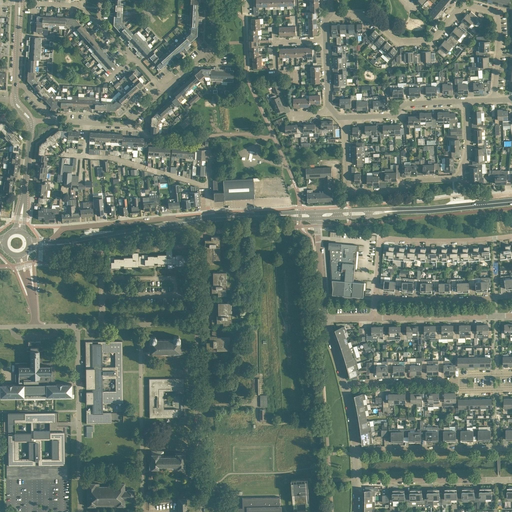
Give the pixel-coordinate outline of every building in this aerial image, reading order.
[(256,0),(257,5),(255,5),(254,5),(254,14),(254,15),(259,15),(259,9),(259,7),(262,6),(261,0),(256,0)] [(437,5),(444,12),(448,7),(440,0),(437,5)] [(441,16),(444,12),(437,5),(433,9),(441,16)] [(437,20),(441,16),(433,9),(429,14),(437,20)] [(467,13),(464,17),(475,26),(479,21),(477,20),(478,17),(471,11),(468,14),(467,13)] [(37,18),(36,24),(42,24),(43,16),(43,15),(40,15),(40,16),(34,16),(34,18),(37,18)] [(114,16),(113,25),(122,22),(122,16),(114,16)] [(65,25),(71,26),(75,18),(65,17),(65,25)] [(469,26),(472,23),(475,26),(464,17),(461,21),(462,22),(460,25),(467,31),(470,27),(469,26)] [(81,25),(75,18),(71,26),(75,30),(81,25)] [(120,32),(126,26),(122,22),(113,25),(120,32)] [(358,35),(363,35),(363,34),(367,30),(365,28),(363,29),(363,23),(357,24),(357,29),(357,32),(358,35)] [(42,34),(42,29),(42,24),(36,24),(36,29),(33,29),(33,32),(39,32),(39,33),(42,34)] [(75,30),(79,34),(88,26),(86,24),(83,27),(81,25),(75,30)] [(340,24),(340,29),(340,33),(341,33),(346,33),(347,45),(350,45),(349,36),(349,33),(349,29),(346,29),(346,24),(340,24)] [(349,33),(349,36),(355,36),(358,36),(358,35),(357,32),(357,29),(355,29),(354,24),(349,24),(349,29),(349,33)] [(332,33),(338,33),(338,36),(341,36),(341,33),(340,33),(340,29),(338,30),(337,25),(332,25),(332,33)] [(456,27),(453,30),(461,37),(463,33),(464,34),(467,31),(460,25),(457,28),(456,27)] [(79,34),(83,38),(89,33),(86,31),(89,28),(88,26),(79,34)] [(126,26),(120,32),(122,34),(119,37),(121,39),(130,30),(126,26)] [(197,35),(197,26),(190,26),(189,32),(197,35)] [(125,38),(127,40),(134,35),(130,30),(121,39),(122,40),(125,38)] [(364,37),(362,39),(363,42),(366,39),(370,43),(368,45),(373,40),(375,37),(379,34),(374,30),(371,34),(369,32),(367,30),(363,34),(363,35),(364,37)] [(461,37),(453,30),(450,34),(451,35),(449,38),(456,44),(459,41),(458,40),(461,37)] [(130,45),(140,36),(136,32),(134,35),(127,40),(129,43),(128,44),(130,45)] [(190,42),(197,35),(189,32),(185,36),(190,42)] [(82,43),(84,45),(86,43),(95,35),(94,33),(91,35),(89,33),(83,38),(84,40),(82,43)] [(373,44),(377,48),(379,46),(385,40),(381,36),(377,39),(375,38),(379,34),(375,37),(373,40),(368,45),(370,47),(373,44)] [(95,35),(86,43),(90,47),(96,42),(94,39),(97,37),(95,35)] [(133,46),(135,49),(144,41),(140,36),(130,45),(132,47),(133,46)] [(188,44),(190,42),(185,36),(181,40),(188,48),(190,47),(188,44)] [(484,36),(480,36),(480,41),(476,41),(477,46),(480,46),(480,47),(485,47),(485,45),(489,45),(489,46),(490,46),(490,41),(485,41),(484,36)] [(445,40),(442,43),(449,50),(452,47),(453,47),(456,44),(449,38),(446,41),(445,40)] [(136,52),(138,54),(149,44),(145,40),(144,41),(135,49),(137,51),(136,52)] [(181,40),(176,44),(182,49),(184,47),(186,50),(188,48),(181,40)] [(381,48),(385,52),(388,49),(391,45),(387,41),(383,45),(381,43),(385,40),(379,46),(377,48),(379,50),(381,48)] [(98,44),(96,42),(90,47),(94,51),(100,46),(103,43),(101,41),(98,44)] [(437,51),(441,54),(444,57),(447,54),(447,53),(449,50),(442,43),(439,47),(440,48),(437,51)] [(149,44),(138,54),(139,56),(141,55),(143,57),(152,49),(148,45),(149,44)] [(179,51),(182,49),(176,44),(172,47),(180,56),(182,54),(179,51)] [(346,53),(345,51),(345,49),(347,49),(346,45),(341,45),(337,45),(333,45),(334,51),(339,51),(339,54),(346,53)] [(476,47),(476,54),(482,54),(482,51),(489,51),(489,46),(490,46),(489,46),(489,45),(485,45),(485,47),(480,47),(480,46),(477,46),(476,47)] [(91,54),(95,58),(105,49),(103,47),(102,48),(100,46),(94,51),(91,54)] [(172,47),(168,51),(173,57),(175,55),(178,58),(180,56),(172,47)] [(307,47),(307,56),(307,59),(316,59),(316,56),(313,56),(313,47),(307,47)] [(385,56),(389,60),(397,51),(393,47),(390,51),(388,49),(385,52),(383,54),(385,56)] [(107,51),(105,49),(95,58),(99,62),(108,54),(106,52),(107,51)] [(171,59),(173,57),(168,51),(164,55),(171,64),(173,62),(171,59)] [(422,61),(426,61),(426,51),(421,51),(421,53),(417,53),(418,63),(422,62),(422,61)] [(426,51),(426,61),(426,64),(431,64),(432,63),(432,62),(435,62),(435,57),(435,52),(431,53),(431,51),(426,51)] [(153,52),(151,54),(152,55),(148,59),(149,60),(151,59),(155,63),(160,59),(153,52)] [(405,62),(409,62),(409,52),(404,52),(404,54),(400,54),(400,55),(398,55),(396,57),(397,62),(400,62),(400,63),(405,63),(405,62)] [(409,52),(409,62),(413,62),(413,63),(418,63),(417,53),(413,53),(413,52),(409,52)] [(334,62),(347,62),(347,56),(346,56),(346,53),(339,54),(339,57),(334,57),(334,62)] [(110,57),(108,54),(99,62),(103,67),(113,58),(111,56),(110,57)] [(479,61),(479,63),(483,63),(483,60),(487,60),(488,61),(489,61),(489,56),(484,57),(482,57),(482,54),(476,54),(476,57),(474,57),(474,62),(479,61)] [(170,65),(171,64),(164,55),(160,59),(165,64),(167,63),(170,65)] [(114,59),(113,58),(103,67),(106,71),(115,63),(113,60),(114,59)] [(165,65),(165,64),(160,59),(155,63),(159,67),(157,69),(158,70),(163,66),(164,68),(166,66),(165,65)] [(483,60),(483,63),(479,63),(479,61),(474,62),(472,62),(472,66),(469,66),(469,70),(478,70),(478,67),(483,67),(488,66),(488,62),(489,62),(489,61),(488,61),(487,60),(483,60)] [(339,68),(339,70),(346,70),(346,62),(347,62),(334,62),(334,68),(339,68)] [(201,68),(194,74),(200,80),(204,77),(205,76),(201,68)] [(201,68),(205,76),(204,77),(206,80),(210,80),(210,77),(211,69),(201,68)] [(346,70),(339,70),(340,73),(335,73),(335,79),(347,78),(346,74),(343,74),(343,73),(346,73),(346,70)] [(35,77),(36,71),(28,71),(27,80),(35,77)] [(134,82),(134,83),(138,79),(134,74),(136,73),(135,71),(130,75),(129,74),(127,76),(134,82)] [(194,74),(192,72),(190,73),(192,76),(190,78),(196,84),(200,80),(194,74)] [(27,80),(33,87),(34,87),(40,82),(38,80),(40,78),(39,76),(35,77),(27,80)] [(134,83),(139,88),(140,90),(142,88),(141,87),(145,83),(144,81),(140,77),(138,79),(134,83)] [(467,77),(467,78),(467,81),(463,81),(463,84),(462,84),(462,88),(464,88),(464,92),(463,92),(463,94),(468,93),(468,86),(471,86),(471,79),(470,77),(467,77)] [(185,78),(183,79),(192,88),(196,84),(190,78),(188,80),(185,78)] [(347,78),(335,79),(335,85),(340,84),(340,87),(347,87),(347,78)] [(458,86),(458,88),(458,93),(463,92),(464,92),(464,88),(462,88),(462,84),(463,84),(463,81),(463,78),(458,78),(455,78),(455,80),(455,89),(456,89),(455,86),(458,86)] [(480,78),(479,78),(479,79),(479,82),(479,83),(477,83),(477,87),(480,87),(480,92),(479,92),(479,93),(484,93),(484,90),(487,90),(487,87),(491,87),(491,81),(487,81),(487,83),(483,83),(483,81),(480,78)] [(183,79),(181,81),(184,84),(182,86),(187,92),(192,88),(183,79)] [(479,82),(479,79),(471,79),(471,86),(474,86),(474,92),(479,92),(480,92),(480,87),(477,87),(477,83),(479,83),(479,82)] [(437,87),(440,87),(439,80),(437,80),(437,86),(431,86),(432,95),(437,95),(437,87)] [(452,81),(448,82),(448,84),(446,85),(447,89),(449,89),(449,93),(448,93),(448,94),(453,94),(453,89),(455,89),(455,80),(452,80),(452,81)] [(417,84),(415,84),(415,96),(421,95),(421,90),(423,90),(423,83),(423,81),(417,81),(417,84)] [(35,89),(37,91),(43,86),(40,82),(34,87),(33,87),(30,90),(32,92),(35,89)] [(139,88),(134,83),(134,82),(129,86),(137,95),(139,93),(137,90),(139,88)] [(415,96),(415,84),(415,83),(406,83),(406,84),(407,91),(409,91),(410,96),(415,96)] [(423,83),(423,90),(426,90),(426,95),(432,95),(431,86),(426,86),(426,83),(423,83)] [(399,96),(398,88),(398,84),(390,85),(390,92),(393,91),(393,96),(399,96)] [(406,84),(404,84),(404,87),(398,88),(399,96),(404,96),(404,91),(407,91),(406,84)] [(187,96),(186,96),(185,94),(187,92),(182,86),(179,88),(177,85),(175,87),(185,98),(187,96)] [(47,90),(43,86),(37,91),(41,95),(47,90)] [(129,86),(125,90),(131,96),(133,94),(136,97),(137,95),(129,86)] [(176,92),(173,94),(175,96),(181,102),(181,101),(185,98),(175,87),(173,89),(176,92)] [(45,100),(53,92),(51,90),(51,91),(49,88),(47,90),(41,95),(43,98),(40,100),(42,102),(45,100)] [(131,96),(125,90),(121,94),(129,103),(131,101),(128,98),(131,96)] [(51,107),(55,99),(56,96),(53,92),(45,100),(51,107)] [(127,104),(129,103),(121,94),(117,98),(122,104),(125,101),(127,104)] [(279,97),(277,98),(275,95),(270,97),(273,103),(277,112),(284,109),(279,97)] [(351,98),(345,98),(346,107),(351,107),(351,102),(354,102),(354,95),(351,95),(351,98)] [(357,109),(363,109),(362,96),(362,97),(357,97),(357,95),(354,95),(354,102),(357,102),(357,109)] [(181,102),(175,96),(171,99),(175,104),(176,106),(177,107),(182,103),(181,102)] [(368,104),(371,104),(370,97),(368,97),(365,97),(365,96),(362,96),(363,109),(368,109),(368,104)] [(373,97),(370,97),(371,104),(373,104),(374,109),(379,109),(379,96),(373,96),(373,97)] [(387,96),(384,97),(382,97),(382,100),(379,100),(379,96),(379,109),(385,108),(385,103),(387,103),(387,96)] [(117,98),(113,102),(115,110),(122,104),(117,98)] [(55,99),(51,107),(50,110),(56,111),(56,107),(61,107),(61,99),(55,99)] [(172,109),(176,106),(175,104),(171,99),(169,102),(166,99),(164,100),(172,109)] [(165,105),(163,107),(168,113),(172,109),(164,100),(162,102),(165,105)] [(113,102),(107,101),(106,111),(110,112),(110,110),(115,110),(113,102)] [(157,106),(155,108),(158,111),(164,117),(168,113),(163,107),(160,109),(157,106)] [(503,126),(510,125),(511,125),(511,121),(510,116),(508,116),(508,115),(507,110),(503,110),(501,110),(501,115),(504,115),(504,119),(503,119),(503,120),(503,126)] [(158,111),(151,117),(159,121),(164,117),(158,111)] [(426,112),(426,121),(432,121),(432,122),(435,122),(435,115),(432,115),(431,112),(426,112)] [(438,115),(435,115),(435,122),(435,125),(439,124),(444,124),(444,112),(438,112),(438,115)] [(451,128),(451,131),(458,131),(458,128),(457,128),(453,128),(453,122),(455,122),(455,121),(455,113),(449,113),(450,120),(449,120),(450,123),(450,128),(451,128)] [(410,124),(414,124),(415,124),(414,116),(409,116),(409,122),(406,122),(406,134),(410,133),(409,127),(410,127),(410,124)] [(151,117),(151,126),(159,127),(159,121),(151,117)] [(292,133),(291,125),(285,125),(282,125),(280,122),(284,120),(282,117),(276,120),(278,123),(280,127),(281,127),(281,131),(286,131),(286,133),(292,133)] [(477,123),(477,126),(484,125),(483,121),(482,121),(482,117),(473,117),(474,123),(477,123)] [(319,132),(322,132),(328,132),(328,129),(327,129),(327,120),(321,121),(321,126),(318,126),(319,132)] [(328,129),(331,129),(336,128),(336,125),(333,125),(333,120),(327,120),(327,129),(328,129)] [(1,130),(6,135),(12,130),(10,129),(9,129),(5,124),(1,130)] [(292,133),(294,133),(295,137),(301,137),(300,127),(297,127),(297,124),(291,125),(292,133)] [(300,127),(301,137),(307,137),(310,136),(310,132),(309,124),(303,124),(303,127),(300,127)] [(319,132),(318,126),(315,126),(315,124),(309,124),(310,132),(314,132),(314,138),(319,138),(319,135),(319,132)] [(395,124),(395,136),(401,135),(401,133),(404,133),(404,127),(401,128),(400,124),(395,124)] [(365,126),(361,126),(362,133),(362,132),(362,138),(366,138),(366,133),(371,133),(371,137),(371,125),(365,126)] [(371,125),(371,137),(377,137),(377,134),(380,134),(380,128),(377,128),(377,125),(371,125)] [(384,136),(390,136),(389,125),(383,125),(383,128),(380,128),(380,134),(380,138),(384,138),(384,136)] [(484,125),(477,126),(477,129),(474,129),(474,135),(482,135),(482,131),(484,131),(484,125)] [(362,133),(361,126),(359,126),(359,127),(353,127),(353,135),(359,135),(359,133),(362,133)] [(15,135),(12,130),(6,135),(4,136),(8,141),(9,140),(9,139),(15,135)] [(61,136),(59,130),(53,134),(52,133),(50,135),(55,141),(55,140),(61,136)] [(16,136),(15,135),(9,139),(9,140),(13,145),(20,143),(15,137),(16,136)] [(50,135),(46,138),(51,144),(52,146),(57,142),(55,140),(55,141),(50,135)] [(485,145),(488,144),(488,139),(482,139),(482,135),(474,135),(474,142),(478,142),(478,145),(485,144),(485,145)] [(448,145),(451,145),(459,144),(459,139),(457,139),(457,136),(452,136),(446,136),(446,140),(447,140),(448,145)] [(45,140),(39,145),(46,148),(51,144),(46,138),(44,139),(45,140)] [(146,148),(146,147),(147,147),(148,141),(144,140),(144,138),(138,138),(138,146),(143,146),(143,148),(146,148)] [(356,146),(353,146),(353,152),(362,151),(362,152),(365,151),(365,145),(362,145),(362,142),(356,143),(356,146)] [(459,144),(451,145),(451,151),(448,151),(448,154),(455,154),(455,151),(459,150),(459,144)] [(483,150),(485,150),(485,145),(485,144),(478,145),(478,148),(475,148),(475,154),(483,154),(483,150)] [(45,155),(46,148),(39,145),(38,152),(37,152),(37,155),(38,155),(45,155)] [(195,159),(193,159),(193,161),(193,162),(201,162),(201,159),(205,160),(205,159),(205,150),(206,150),(197,149),(197,150),(197,152),(195,151),(195,159)] [(13,152),(8,151),(7,156),(6,156),(6,159),(6,160),(15,161),(15,158),(18,158),(19,153),(19,152),(13,152)] [(455,154),(448,154),(444,154),(444,158),(446,158),(446,163),(454,163),(454,157),(455,157),(455,154)] [(485,163),(485,160),(487,160),(487,154),(483,154),(475,154),(475,161),(479,161),(479,164),(480,163),(482,163),(485,163)] [(47,155),(45,155),(38,155),(38,160),(41,160),(41,163),(47,164),(47,161),(46,161),(47,155)] [(363,166),(363,163),(365,163),(365,157),(353,158),(354,163),(357,163),(357,166),(363,166)] [(423,173),(429,173),(429,164),(426,164),(426,163),(425,163),(424,158),(420,158),(420,159),(420,170),(423,170),(423,173)] [(7,168),(17,169),(18,164),(15,163),(15,161),(6,160),(6,159),(3,159),(3,163),(7,163),(6,168),(7,168)] [(420,170),(420,159),(419,159),(419,161),(415,161),(415,162),(411,162),(411,173),(417,173),(417,170),(420,170)] [(196,177),(194,175),(196,175),(204,176),(204,175),(204,166),(205,166),(201,165),(201,162),(193,162),(193,165),(192,175),(192,179),(196,180),(196,177)] [(411,162),(410,162),(405,162),(405,164),(402,164),(402,171),(405,170),(405,174),(411,173),(411,162)] [(435,169),(438,169),(438,163),(438,162),(435,163),(435,164),(429,164),(429,173),(435,172),(435,169)] [(37,166),(36,171),(47,172),(48,167),(49,167),(49,164),(47,164),(41,163),(40,166),(37,166)] [(454,163),(446,163),(446,169),(444,169),(444,172),(451,172),(451,169),(454,169),(454,163)] [(470,167),(470,173),(482,173),(482,163),(480,163),(479,164),(473,164),(474,167),(470,167)] [(396,164),(397,169),(391,169),(391,181),(397,180),(397,178),(400,178),(399,164),(396,164)] [(308,202),(333,201),(331,167),(306,168),(307,177),(324,176),(325,190),(320,191),(320,192),(313,193),(313,189),(307,190),(308,202)] [(17,169),(7,168),(7,176),(10,177),(13,177),(13,174),(17,175),(17,169)] [(361,173),(360,173),(355,174),(355,171),(356,171),(356,169),(352,169),(352,180),(355,180),(355,182),(361,182),(361,183),(364,183),(364,176),(361,177),(361,173)] [(385,171),(382,171),(382,182),(385,182),(385,181),(391,181),(391,169),(385,169),(385,171)] [(492,173),(492,180),(495,180),(495,184),(502,183),(501,175),(501,170),(492,170),(492,173)] [(501,175),(502,183),(504,183),(505,185),(510,184),(510,170),(504,171),(504,174),(501,175)] [(39,180),(40,180),(45,181),(48,181),(48,178),(46,178),(47,172),(36,171),(36,177),(39,177),(39,180)] [(382,182),(382,171),(378,171),(378,172),(373,172),(373,175),(373,176),(373,184),(379,184),(379,182),(382,182)] [(480,183),(480,177),(483,177),(482,173),(470,173),(471,180),(474,180),(474,183),(480,183)] [(1,176),(0,175),(0,180),(2,181),(2,184),(12,186),(13,180),(13,177),(10,177),(7,176),(4,176),(1,176)] [(373,184),(373,176),(367,176),(364,176),(364,183),(367,183),(367,184),(373,184)] [(223,179),(213,180),(213,191),(214,200),(224,200),(224,199),(254,198),(253,178),(223,179)] [(46,189),(48,189),(49,189),(50,184),(48,184),(48,181),(45,181),(40,180),(40,183),(38,183),(38,188),(46,189)] [(175,193),(175,198),(175,200),(169,201),(168,201),(169,209),(180,208),(178,192),(179,192),(178,184),(173,185),(173,193),(175,193)] [(199,187),(194,186),(195,192),(188,192),(181,193),(183,208),(184,209),(186,209),(187,208),(190,207),(190,206),(200,205),(199,191),(199,187)] [(40,194),(40,196),(39,197),(41,197),(47,198),(47,196),(48,189),(46,189),(38,188),(37,194),(40,194)] [(149,197),(149,202),(150,210),(157,210),(156,204),(159,204),(158,195),(149,195),(149,197)] [(111,201),(107,202),(108,214),(115,213),(114,206),(113,196),(110,196),(111,201)] [(122,198),(123,201),(123,204),(119,205),(120,215),(127,214),(127,209),(126,198),(122,198)] [(75,210),(74,206),(75,206),(75,199),(70,199),(71,205),(71,213),(71,221),(80,220),(79,212),(74,213),(73,210),(75,210)] [(71,205),(67,206),(68,211),(69,211),(69,213),(61,214),(62,222),(71,221),(71,213),(71,205)] [(58,214),(59,212),(59,206),(56,206),(56,208),(52,208),(52,209),(49,209),(49,221),(54,221),(55,213),(58,214)] [(52,209),(52,208),(44,208),(44,212),(43,219),(43,221),(49,221),(49,209),(52,209)] [(219,259),(219,236),(210,236),(210,240),(206,240),(206,259),(219,259)] [(343,296),(349,297),(352,297),(352,296),(363,297),(364,282),(353,281),(354,278),(352,278),(353,272),(354,272),(355,269),(356,269),(358,245),(349,244),(349,245),(341,245),(341,243),(329,242),(328,249),(330,249),(333,288),(333,294),(344,295),(343,296)] [(500,250),(500,259),(511,258),(511,255),(510,245),(505,245),(506,249),(500,250)] [(389,250),(383,249),(383,257),(387,257),(387,256),(388,256),(388,259),(393,259),(394,250),(394,246),(389,246),(389,250)] [(479,251),(479,257),(485,257),(485,260),(490,259),(489,250),(489,246),(484,247),(484,250),(479,251)] [(404,260),(404,251),(405,247),(400,247),(399,251),(394,250),(393,259),(404,260)] [(415,261),(415,258),(415,252),(415,248),(410,247),(410,251),(404,251),(404,260),(415,261)] [(479,257),(479,251),(479,247),(473,247),(474,251),(468,252),(469,261),(479,260),(479,257)] [(425,258),(426,252),(426,248),(421,248),(421,252),(415,252),(415,258),(420,258),(420,261),(425,261),(425,258)] [(426,252),(425,258),(431,259),(431,261),(436,261),(436,259),(436,252),(436,248),(431,248),(431,252),(426,252)] [(436,252),(436,259),(442,259),(442,261),(447,261),(447,259),(447,252),(447,248),(442,248),(442,252),(436,252)] [(458,261),(458,252),(457,248),(452,248),(452,252),(447,252),(447,259),(453,258),(453,261),(458,261)] [(469,261),(468,252),(468,248),(463,248),(463,252),(458,252),(458,261),(469,261)] [(157,265),(172,264),(172,256),(172,250),(166,250),(166,254),(157,254),(157,265)] [(139,267),(139,266),(138,256),(138,253),(132,253),(132,257),(123,257),(124,267),(139,267)] [(141,256),(138,256),(139,266),(154,266),(154,255),(148,256),(148,254),(141,255),(141,256)] [(175,256),(172,256),(172,264),(175,264),(175,266),(188,266),(187,256),(182,256),(182,255),(175,255),(175,256)] [(120,268),(120,258),(114,258),(114,257),(108,257),(108,269),(120,268)] [(395,264),(393,266),(392,266),(388,265),(388,268),(391,268),(391,272),(394,272),(394,269),(395,269),(397,266),(395,264)] [(226,285),(226,271),(212,272),(212,292),(217,292),(217,295),(226,295),(226,288),(223,288),(223,285),(226,285)] [(510,275),(504,275),(500,276),(501,282),(505,282),(505,287),(506,289),(511,288),(510,278),(510,275)] [(383,290),(389,290),(390,281),(384,280),(384,276),(381,276),(380,282),(384,283),(383,288),(384,288),(383,290)] [(420,292),(426,292),(426,279),(421,279),(421,276),(418,276),(417,279),(417,285),(420,285),(420,290),(420,292)] [(396,284),(399,284),(399,278),(396,277),(396,281),(390,281),(389,290),(395,291),(395,289),(396,284)] [(481,281),(482,291),(488,290),(487,288),(488,288),(487,283),(491,283),(491,277),(487,277),(481,278),(481,281)] [(402,291),(408,291),(408,282),(408,278),(399,278),(399,284),(402,284),(402,289),(402,291)] [(414,282),(408,282),(408,291),(413,292),(413,290),(414,290),(414,285),(417,285),(417,279),(414,278),(414,282)] [(469,285),(472,284),(472,278),(469,278),(469,282),(463,282),(463,292),(469,292),(469,290),(469,285)] [(476,291),(482,291),(481,281),(475,282),(475,278),(472,278),(472,284),(475,284),(476,289),(476,291)] [(432,285),(435,285),(436,279),(432,279),(427,279),(426,279),(426,292),(432,292),(432,290),(432,285)] [(439,292),(445,292),(445,283),(439,283),(439,279),(436,279),(435,285),(439,285),(439,290),(439,292)] [(451,285),(454,285),(454,279),(447,279),(447,283),(445,283),(445,292),(450,292),(450,290),(451,290),(451,285)] [(463,282),(463,279),(454,279),(454,285),(457,285),(457,290),(458,292),(463,292),(463,282)] [(218,302),(218,315),(215,315),(215,322),(222,322),(222,325),(231,325),(231,302),(218,302)] [(477,336),(483,335),(483,324),(477,325),(477,331),(474,331),(474,338),(477,338),(477,336)] [(483,324),(483,335),(483,337),(492,337),(491,331),(488,331),(488,324),(483,324)] [(505,324),(505,329),(505,331),(502,331),(502,337),(505,337),(505,333),(510,333),(510,324),(505,324)] [(425,334),(430,334),(430,325),(424,326),(425,332),(421,332),(421,339),(422,339),(425,339),(425,334)] [(436,325),(430,325),(430,334),(430,338),(439,338),(439,332),(436,332),(436,325)] [(439,338),(442,338),(448,338),(448,325),(442,325),(442,332),(439,332),(439,338)] [(457,341),(456,338),(456,332),(453,332),(453,325),(448,325),(448,338),(453,338),(453,341),(457,341)] [(465,338),(465,334),(465,325),(459,325),(460,332),(456,332),(456,338),(460,338),(465,338)] [(471,338),(474,338),(474,331),(471,331),(471,325),(465,325),(465,334),(471,334),(471,338)] [(336,329),(338,335),(344,332),(343,329),(346,328),(345,326),(336,329)] [(367,331),(367,340),(378,339),(378,335),(377,326),(372,326),(372,331),(367,331)] [(383,326),(377,326),(378,335),(383,335),(383,339),(386,339),(386,333),(383,333),(383,326)] [(386,339),(395,339),(395,326),(389,326),(390,333),(386,333),(386,339)] [(395,326),(395,339),(404,339),(404,333),(401,333),(401,326),(395,326)] [(407,335),(413,335),(412,326),(407,326),(407,333),(404,333),(404,339),(407,339),(407,335)] [(422,339),(421,339),(421,332),(418,332),(418,326),(412,326),(413,335),(413,339),(418,339),(418,344),(422,344),(422,339)] [(209,335),(209,350),(229,350),(229,336),(216,337),(216,335),(209,335)] [(180,347),(180,339),(180,337),(178,336),(174,336),(173,337),(173,339),(156,339),(156,337),(155,336),(151,336),(149,337),(149,342),(150,353),(156,352),(157,355),(179,355),(179,356),(183,355),(183,347),(180,347)] [(122,341),(97,341),(98,341),(98,344),(93,344),(93,341),(85,341),(86,388),(93,388),(93,392),(86,392),(86,403),(93,403),(93,410),(86,410),(86,423),(112,423),(112,412),(102,412),(102,403),(123,403),(123,374),(123,372),(122,341)] [(0,397),(1,397),(72,396),(72,391),(72,386),(72,383),(56,384),(56,382),(55,382),(54,362),(42,362),(42,350),(42,347),(41,347),(41,342),(28,342),(28,347),(27,347),(27,350),(27,363),(15,363),(16,384),(0,385),(0,392),(0,397)] [(345,355),(355,352),(353,346),(350,348),(343,350),(345,355)] [(353,358),(356,357),(357,357),(355,352),(345,355),(346,360),(353,358)] [(348,365),(354,364),(357,363),(356,357),(353,358),(346,360),(348,365)] [(450,361),(450,373),(455,373),(455,365),(458,365),(458,366),(458,358),(455,358),(455,361),(450,361)] [(433,373),(433,365),(433,364),(430,365),(430,361),(427,361),(427,360),(424,361),(424,368),(427,368),(427,373),(433,373)] [(441,360),(433,360),(432,360),(433,364),(433,365),(433,373),(438,373),(438,368),(441,368),(441,360)] [(444,373),(450,373),(450,361),(450,360),(444,360),(441,360),(441,368),(444,367),(444,373)] [(374,361),(374,369),(377,369),(377,374),(383,374),(382,365),(377,365),(377,361),(374,361)] [(388,369),(391,368),(391,361),(382,361),(382,365),(383,374),(388,374),(388,369)] [(394,374),(399,374),(399,361),(391,361),(391,368),(394,368),(394,374)] [(405,368),(408,368),(408,361),(405,361),(399,361),(399,374),(405,374),(405,368)] [(416,361),(408,361),(408,368),(410,368),(411,374),(416,374),(416,361)] [(422,368),(424,368),(424,361),(416,361),(416,374),(422,374),(422,368)] [(359,368),(349,371),(350,376),(357,374),(358,376),(361,375),(360,371),(361,370),(361,371),(366,371),(366,368),(369,368),(369,362),(366,362),(366,366),(359,368)] [(177,393),(184,393),(184,378),(149,378),(149,418),(178,417),(178,409),(164,409),(164,391),(175,391),(175,389),(177,389),(177,393)] [(450,393),(450,406),(456,406),(459,406),(459,400),(456,400),(456,392),(450,393)] [(405,406),(408,406),(408,399),(405,399),(405,393),(400,394),(400,402),(405,402),(405,406)] [(411,402),(417,402),(417,393),(411,393),(411,399),(408,399),(408,406),(411,406),(411,402)] [(422,393),(417,393),(417,402),(417,406),(422,406),(425,406),(425,399),(422,399),(422,393)] [(425,406),(428,406),(434,406),(433,393),(428,393),(428,399),(425,399),(425,406)] [(433,393),(434,406),(439,406),(442,406),(442,398),(439,398),(439,393),(433,393)] [(442,406),(445,406),(450,406),(450,393),(445,393),(445,398),(442,398),(442,406)] [(389,399),(383,399),(383,407),(395,407),(394,403),(394,394),(389,394),(389,399)] [(13,436),(13,435),(13,433),(8,433),(6,433),(6,434),(6,435),(6,436),(6,447),(6,452),(7,474),(7,477),(7,479),(19,478),(46,478),(58,478),(59,478),(67,478),(67,477),(67,438),(67,436),(67,434),(67,428),(67,426),(65,426),(65,427),(65,432),(64,432),(50,432),(50,422),(55,422),(55,413),(58,413),(58,412),(39,412),(37,412),(8,413),(8,423),(31,423),(31,433),(14,433),(14,436),(13,436)] [(5,431),(13,431),(13,423),(5,423),(5,431)] [(458,428),(458,424),(456,424),(455,425),(455,426),(450,426),(450,427),(450,441),(456,441),(456,435),(459,435),(458,428)] [(506,440),(511,439),(511,432),(511,429),(506,430),(506,425),(503,425),(503,434),(506,434),(506,440)] [(467,440),(467,430),(461,430),(461,428),(461,426),(458,427),(458,428),(459,435),(461,434),(461,440),(467,440)] [(432,441),(432,427),(426,427),(426,429),(424,429),(424,435),(427,435),(427,441),(432,441)] [(438,435),(441,435),(441,428),(441,427),(438,428),(438,427),(432,427),(432,441),(438,441),(438,435)] [(444,441),(450,441),(450,427),(444,427),(444,428),(441,428),(441,435),(444,435),(444,441)] [(490,430),(485,430),(485,440),(490,440),(490,434),(493,434),(493,427),(490,428),(490,430)] [(415,431),(415,428),(409,428),(409,429),(406,429),(406,435),(409,435),(409,441),(415,441),(415,431)] [(473,434),(476,434),(476,428),(473,428),(473,430),(467,430),(467,440),(473,440),(473,434)] [(479,440),(485,440),(485,430),(479,430),(479,428),(476,428),(476,434),(479,434),(479,440)] [(392,442),(398,442),(397,432),(392,432),(392,429),(389,429),(389,436),(392,436),(392,442)] [(403,435),(406,435),(406,429),(400,429),(400,432),(397,432),(398,442),(403,441),(403,435)] [(424,429),(420,429),(418,429),(418,431),(415,431),(415,441),(421,441),(421,436),(421,435),(424,435),(424,429)] [(149,468),(151,468),(152,468),(158,468),(178,468),(184,467),(184,459),(186,459),(186,457),(184,457),(184,453),(175,453),(175,455),(164,456),(164,450),(152,450),(152,453),(151,453),(151,461),(149,461),(149,468)] [(292,479),(294,510),(293,511),(310,511),(310,509),(310,501),(308,478),(292,479)] [(95,507),(117,506),(125,505),(125,499),(127,499),(128,500),(134,500),(134,497),(136,497),(136,495),(134,495),(134,489),(127,489),(127,490),(124,490),(124,482),(117,483),(113,483),(113,486),(99,486),(99,483),(95,483),(87,483),(88,506),(95,506),(95,507)] [(457,501),(460,501),(460,494),(457,494),(457,488),(451,489),(451,499),(457,498),(457,501)] [(462,494),(460,494),(460,501),(463,501),(463,498),(468,498),(468,488),(462,488),(462,494)] [(477,501),(477,500),(477,494),(474,494),(474,488),(468,488),(468,498),(474,498),(474,501),(477,501)] [(486,501),(485,488),(480,488),(480,494),(477,494),(477,500),(480,500),(480,501),(486,501)] [(491,488),(485,488),(486,501),(492,501),(495,501),(494,494),(491,494),(491,488)] [(404,489),(399,490),(399,500),(404,499),(405,502),(407,502),(407,495),(404,495),(404,489)] [(411,506),(411,502),(416,502),(416,489),(410,489),(410,495),(407,495),(407,502),(407,506),(411,506)] [(422,489),(416,489),(416,502),(416,506),(416,504),(425,503),(425,495),(422,495),(422,489)] [(428,495),(425,495),(425,503),(434,503),(433,489),(427,489),(428,495)] [(437,502),(442,502),(442,495),(439,495),(439,489),(433,489),(434,503),(434,505),(437,504),(437,502)] [(451,502),(451,499),(451,489),(445,489),(445,495),(442,495),(442,502),(442,504),(446,504),(446,502),(451,502)] [(393,500),(399,500),(399,490),(393,490),(393,496),(390,496),(390,502),(393,502),(393,500)] [(279,511),(280,508),(279,497),(242,497),(242,508),(234,508),(234,511),(279,511)] [(186,511),(186,508),(186,507),(186,499),(186,498),(179,498),(179,499),(178,511),(186,511)]
